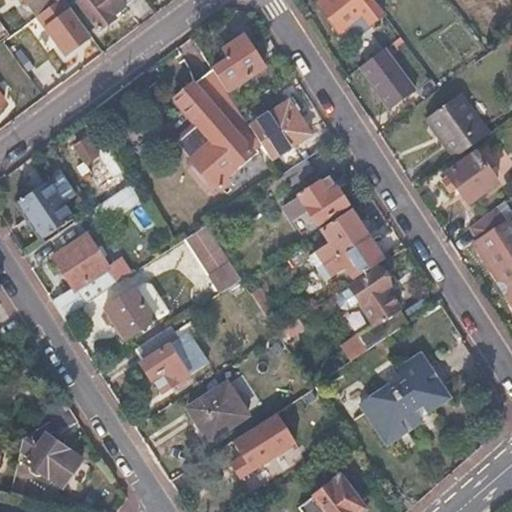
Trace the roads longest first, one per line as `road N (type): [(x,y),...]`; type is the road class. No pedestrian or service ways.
road 1 (residential): [(511,377),(270,0)]
road 2 (residential): [(163,511),(0,262)]
road 3 (residential): [(211,0),(0,155)]
